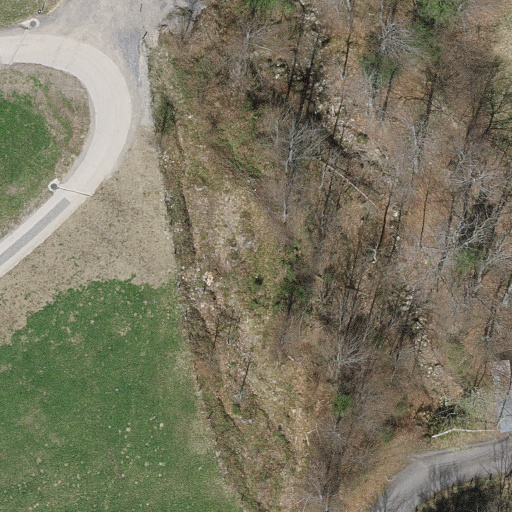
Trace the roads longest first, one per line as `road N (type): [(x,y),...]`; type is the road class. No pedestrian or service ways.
road 1 (track): [(0,286),(21,268),(136,75),(0,74)]
road 2 (residential): [(396,511),(511,459)]
